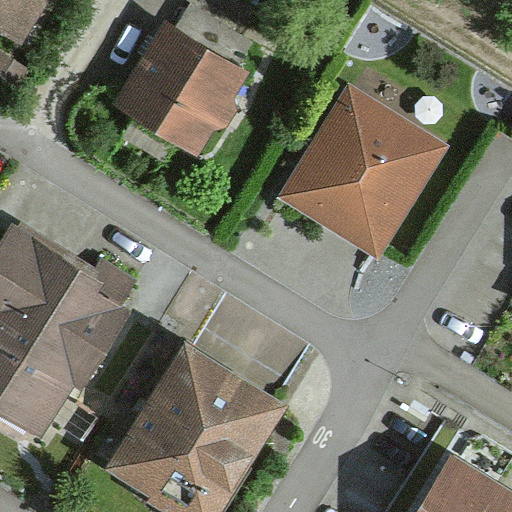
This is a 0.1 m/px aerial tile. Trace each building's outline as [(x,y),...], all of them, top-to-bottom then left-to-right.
[(53,0),(0,0),(0,16),(31,36),(53,0)] [(262,81),(176,28),(128,107),(214,159),(262,81)] [(460,148),(368,89),(298,198),(391,257),(460,148)] [(148,299),(24,226),(0,265),(0,302),(15,312),(0,338),(0,382),(72,426),(148,299)] [(239,511),(302,402),(208,349),(134,478),(194,511),(239,511)] [(496,511),(511,486),(453,451),(416,511),(496,511)] [(511,511),(511,486),(496,511),(511,511)]
